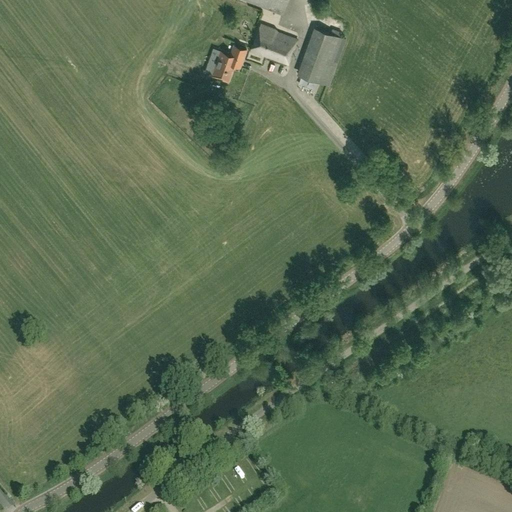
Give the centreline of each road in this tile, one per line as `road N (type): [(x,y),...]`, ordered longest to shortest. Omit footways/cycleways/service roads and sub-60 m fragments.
road 1 (unclassified): [(23,511),(109,459),(392,245),(458,172),(511,85)]
road 2 (unclassified): [(134,511),(242,425),(511,235)]
road 3 (track): [(313,376),(511,471)]
